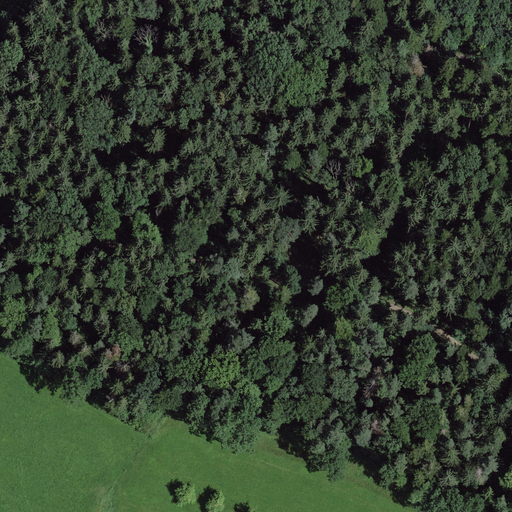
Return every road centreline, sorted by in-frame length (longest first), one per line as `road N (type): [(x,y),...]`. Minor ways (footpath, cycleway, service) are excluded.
road 1 (track): [(0,212),(382,303),(511,384)]
road 2 (track): [(201,0),(409,87),(459,89),(511,77)]
